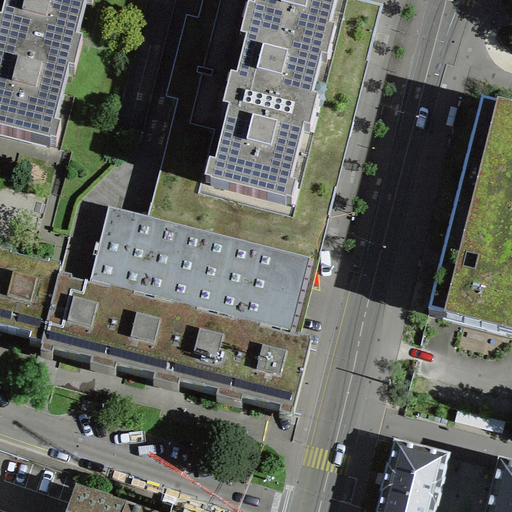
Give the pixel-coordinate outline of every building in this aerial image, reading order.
[(7,0),(4,15),(0,31),(0,134),(50,147),(87,0),(7,0)] [(318,262),(336,190),(378,24),(382,6),(358,0),(203,0),(167,147),(149,219),(318,262)] [(446,246),(429,315),(511,336),(511,111),(482,104),(446,246)] [(248,331),(297,344),(318,262),(149,219),(124,213),(103,234),(89,292),(121,300),(185,316),(248,331)] [(89,292),(58,284),(61,274),(0,259),(0,331),(44,342),(41,352),(61,357),(118,371),(190,389),(249,404),(294,415),(311,348),(297,344),(248,331),(185,316),(121,300),(89,292)] [(386,480),(383,492),(384,492),(378,511),(433,511),(435,505),(436,505),(442,481),(441,481),(447,456),(396,444),(390,468),(389,468),(386,480)] [(511,511),(511,468),(505,467),(505,466),(501,465),(500,469),(501,469),(495,491),(494,495),(490,511),(511,511)] [(140,511),(89,495),(77,491),(69,511),(140,511)]
